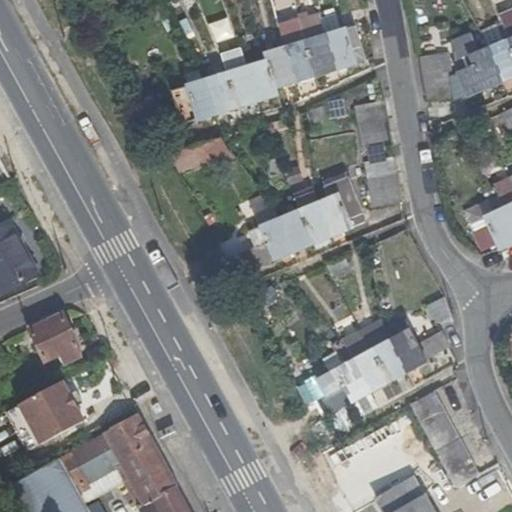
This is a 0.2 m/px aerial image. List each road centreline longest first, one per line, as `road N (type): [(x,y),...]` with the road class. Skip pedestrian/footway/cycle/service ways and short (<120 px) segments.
road 1 (residential): [(388,0),(424,211),(473,310)]
road 2 (primary): [(123,262),(262,511)]
road 3 (primary): [(0,32),(123,262)]
road 4 (residential): [(123,262),(0,322)]
road 5 (residential): [(473,310),(511,431)]
